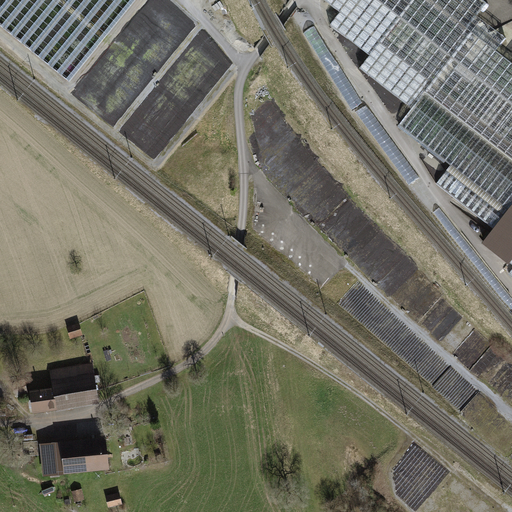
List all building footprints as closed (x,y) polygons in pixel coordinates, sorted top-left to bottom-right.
[(0,0),(0,24),(70,79),(132,0),(0,0)] [(491,1),(489,0),(320,0),(336,12),(326,26),(368,56),(360,68),(413,107),(477,22),(491,1)] [(477,22),(413,107),(402,122),(454,161),(509,202),(511,198),(511,68),(487,50),(496,37),(477,22)] [(309,40),(319,40),(319,28),(310,28),(309,40)] [(509,202),(454,161),(438,182),(493,224),(509,202)] [(480,242),(508,264),(511,258),(511,198),(493,224),(480,242)] [(511,258),(508,264),(502,271),(511,278),(511,258)] [(80,325),(68,328),(72,341),(83,337),(80,325)] [(93,360),(48,368),(51,385),(28,389),(32,411),(55,408),(55,410),(100,403),(93,360)] [(26,385),(14,389),(17,397),(28,393),(26,385)] [(105,435),(39,443),(43,474),(108,467),(105,435)] [(81,488),(72,491),(74,501),(84,499),(81,488)] [(119,492),(106,496),(108,506),(122,503),(119,492)]
